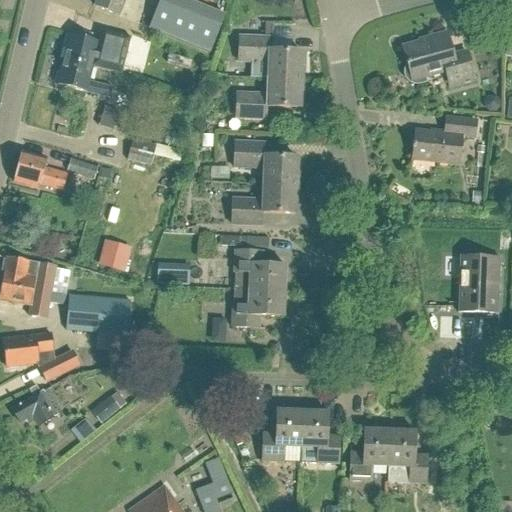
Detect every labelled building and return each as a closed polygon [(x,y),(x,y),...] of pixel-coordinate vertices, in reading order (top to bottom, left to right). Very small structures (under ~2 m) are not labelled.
[(130,0),(137,3),(138,0),(98,0),(94,9),(117,18),(125,0),(130,0)] [(179,0),(161,0),(149,31),(208,54),(223,17),(179,0)] [(266,23),(266,39),(284,38),(283,22),(266,23)] [(403,50),(408,68),(407,69),(406,71),(405,73),(405,75),(405,78),(406,80),(406,82),(407,82),(408,84),(410,85),(412,86),(414,87),(416,87),(418,87),(426,84),(425,80),(446,74),(450,89),(475,83),(466,53),(453,57),(448,35),(428,41),(429,43),(403,50)] [(64,62),(93,69),(96,55),(109,58),(112,48),(70,37),(64,62)] [(239,65),(251,65),(250,79),(269,79),(269,83),(302,84),(303,71),(301,71),(302,54),(269,53),(269,41),(240,40),(239,65)] [(57,87),(99,98),(108,100),(111,89),(102,87),(89,84),(93,69),(64,62),(57,87)] [(302,96),(302,84),(269,83),(269,98),(238,96),(236,121),(266,122),(266,110),(299,111),(300,96),(302,96)] [(488,97),(483,102),(483,109),(488,114),(495,114),(499,109),(500,102),(495,97),(488,97)] [(104,108),(98,127),(112,132),(118,113),(104,108)] [(475,140),(476,124),(446,121),(444,135),(431,133),(430,135),(416,133),(413,161),(460,167),(463,139),(475,140)] [(212,149),(212,136),(201,136),(201,149),(212,149)] [(132,141),(126,161),(150,167),(155,147),(132,141)] [(264,188),(298,189),(298,177),(296,177),(297,161),(264,160),(265,147),(236,146),(235,170),(265,172),(264,188)] [(181,153),(155,147),(152,156),(179,163),(181,153)] [(63,193),(67,177),(44,170),(46,161),(22,155),(14,185),(38,191),(40,187),(63,193)] [(93,181),(97,169),(69,161),(66,173),(93,181)] [(297,200),(298,189),(264,188),(264,203),(233,202),(232,227),(262,229),(262,216),(295,217),(295,200),(297,200)] [(472,193),(472,204),(480,204),(481,193),(472,193)] [(268,239),(220,238),(219,247),(267,249),(268,239)] [(122,273),(128,252),(105,245),(99,266),(122,273)] [(235,253),(235,276),(234,293),(285,294),(286,268),(262,267),(263,254),(235,253)] [(498,316),(500,261),(460,259),(458,315),(498,316)] [(0,279),(2,280),(0,291),(0,303),(30,309),(28,318),(45,322),(48,305),(63,308),(64,297),(69,273),(55,270),(55,269),(6,260),(5,262),(3,262),(0,278),(0,279)] [(156,286),(188,287),(189,268),(156,268),(156,286)] [(284,320),(285,294),(234,293),(233,309),(232,330),(259,331),(259,319),(284,320)] [(69,302),(66,331),(97,334),(126,337),(130,303),(95,299),(95,305),(69,302)] [(225,321),(216,321),(214,344),(224,344),(225,321)] [(97,334),(95,351),(118,353),(124,354),(126,337),(97,334)] [(51,337),(3,342),(6,370),(37,366),(46,384),(78,368),(71,353),(53,362),(51,337)] [(40,396),(36,388),(29,392),(33,400),(12,412),(20,426),(25,423),(28,427),(34,423),(38,429),(60,416),(46,392),(40,396)] [(116,394),(91,413),(100,425),(125,406),(116,394)] [(284,464),(284,463),(298,463),(299,450),(301,450),(302,414),(277,413),(276,436),(264,436),(263,440),(262,463),(284,464)] [(302,414),(301,450),(317,451),(317,466),(339,467),(340,439),(327,438),(328,415),(302,414)] [(255,440),(263,440),(264,436),(264,429),(256,429),(255,440)] [(388,469),(390,433),(364,432),(363,455),(351,455),(350,483),(371,484),(372,469),(387,469),(388,469)] [(236,446),(244,443),(240,433),(232,436),(236,446)] [(388,469),(387,469),(386,484),(404,485),(426,486),(427,458),(414,458),(415,434),(390,433),(388,469)] [(195,492),(202,511),(220,511),(211,486),(195,492)] [(179,511),(173,503),(163,489),(142,505),(146,511),(179,511)]
